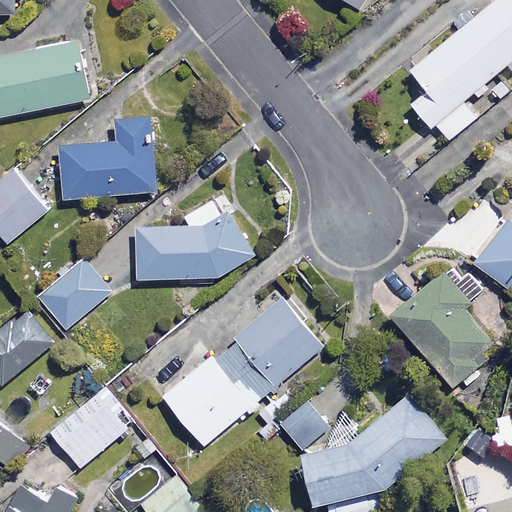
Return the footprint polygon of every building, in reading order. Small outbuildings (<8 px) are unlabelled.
[(0,0),(0,14),(23,14),(21,0),(0,0)] [(369,0),(351,0),(364,8),(369,0)] [(511,63),(511,0),(501,0),(417,70),(434,91),(418,104),(450,143),(481,118),(467,101),(511,63)] [(99,99),(86,41),(0,58),(0,99),(4,119),(99,99)] [(164,192),(157,118),(122,122),(125,143),(67,149),(72,200),(164,192)] [(55,209),(21,169),(0,187),(0,226),(14,243),(55,209)] [(227,217),(219,201),(193,215),(193,227),(143,229),(145,277),(226,276),(261,256),(236,212),(227,217)] [(511,226),(482,263),(511,286),(511,226)] [(118,291),(91,258),(44,297),(71,329),(118,291)] [(478,298),(455,270),(401,314),(432,353),(422,361),(447,393),(502,349),(468,306),(478,298)] [(331,345),(290,297),(172,397),(212,445),(331,345)] [(64,341),(36,306),(0,334),(0,374),(9,386),(64,341)] [(138,426),(109,389),(57,429),(86,466),(138,426)] [(453,440),(416,392),(333,455),(314,458),(326,505),(340,502),(342,511),(381,511),(382,494),(453,440)] [(333,427),(312,399),(286,420),(308,447),(333,427)] [(511,413),(509,412),(497,444),(511,449),(511,413)] [(0,456),(2,454),(18,468),(36,447),(0,416),(0,456)] [(509,489),(499,455),(462,467),(472,501),(509,489)] [(202,511),(178,479),(147,502),(154,511),(202,511)] [(58,503),(31,487),(15,511),(78,511),(86,500),(67,488),(58,503)]
